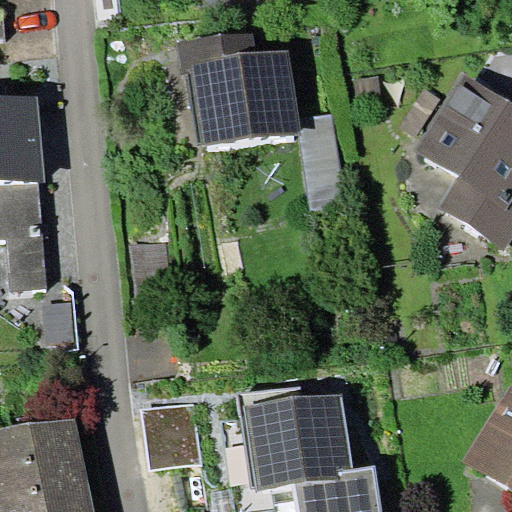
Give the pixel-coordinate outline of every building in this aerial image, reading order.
[(253,32),(178,41),(181,71),(190,70),(200,147),(300,135),(298,118),(290,47),(256,52),(253,32)] [(511,105),(465,75),(417,150),(459,178),(439,210),(504,251),(511,238),(511,105)] [(379,76),(354,79),(357,101),(382,98),(379,76)] [(11,293),(47,290),(39,183),(45,182),(38,95),(0,97),(0,239),(7,239),(11,293)] [(333,112),(298,118),(300,135),(312,210),(348,204),(333,112)] [(165,240),(129,245),(137,299),(172,294),(165,240)] [(72,304),(43,306),(45,348),(74,346),(72,304)] [(511,386),(510,385),(462,462),(511,492),(511,386)] [(342,393),(245,405),(255,490),(295,485),(298,511),(382,511),(377,465),(351,468),(342,393)] [(192,402),(140,411),(150,471),(203,463),(192,402)] [(0,511),(93,511),(78,416),(0,428),(0,511)]
